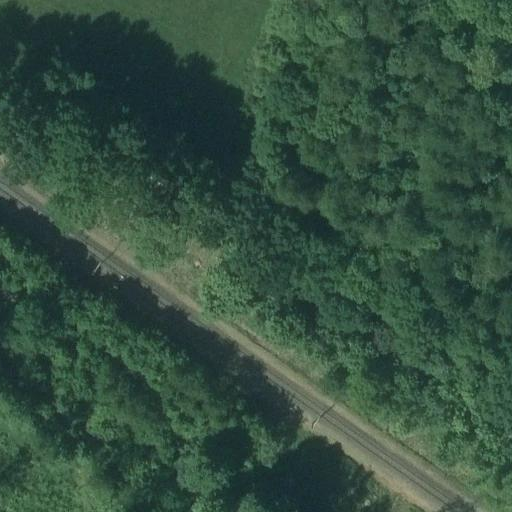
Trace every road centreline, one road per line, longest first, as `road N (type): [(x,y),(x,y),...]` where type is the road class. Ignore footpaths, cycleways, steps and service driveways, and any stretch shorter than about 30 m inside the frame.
road 1 (track): [(511,391),(0,102)]
road 2 (track): [(0,299),(72,326),(154,391),(200,511)]
